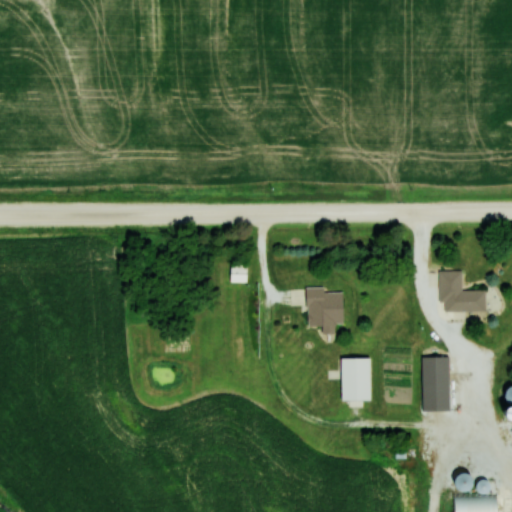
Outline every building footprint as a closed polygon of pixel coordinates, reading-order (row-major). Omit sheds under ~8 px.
[(246,264),(230,264),(230,282),(246,282),(246,264)] [(461,291),(461,270),(439,270),(439,311),(485,311),(485,291),(461,291)] [(290,288),(291,305),(306,304),(307,326),(321,325),(321,333),(334,333),(333,323),(343,323),(341,290),(323,290),(323,287),(290,288)] [(370,399),(370,357),(340,357),(340,399),(370,399)] [(449,411),(449,357),(420,357),(420,411),(449,411)] [(455,489),(469,489),(469,474),(455,474),(455,489)] [(487,480),(476,481),(477,493),(488,492),(487,480)] [(495,511),(496,496),(452,496),(452,511),(495,511)]
